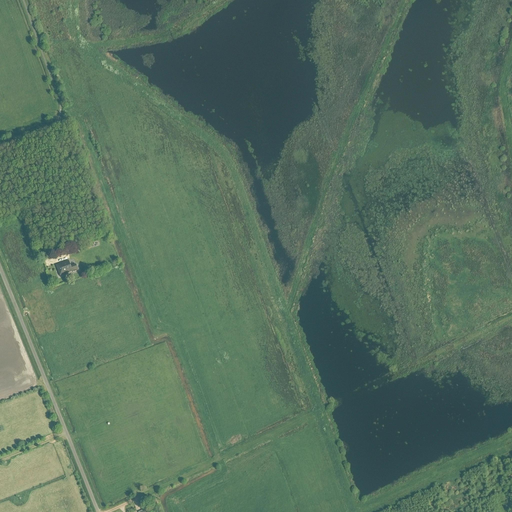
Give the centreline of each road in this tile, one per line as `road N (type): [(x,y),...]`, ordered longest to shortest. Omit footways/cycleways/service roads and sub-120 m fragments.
road 1 (unclassified): [(98,511),(0,264)]
road 2 (track): [(107,511),(309,415)]
